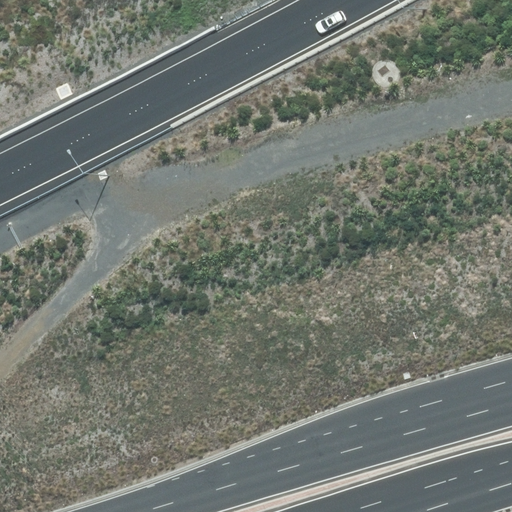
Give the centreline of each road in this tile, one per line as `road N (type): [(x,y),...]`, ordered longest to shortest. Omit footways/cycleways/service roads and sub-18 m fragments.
road 1 (motorway): [(345,0),(0,177)]
road 2 (primary): [(143,511),(511,396)]
